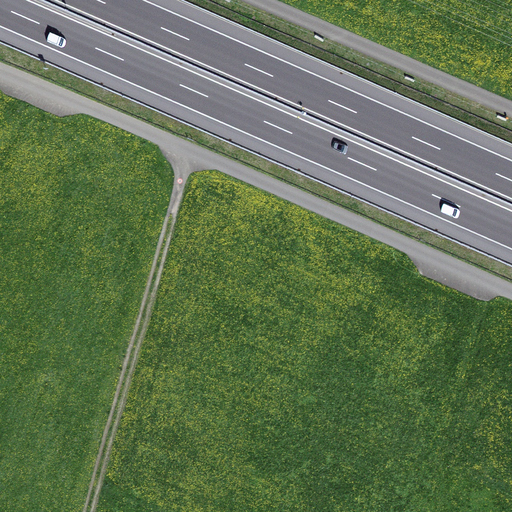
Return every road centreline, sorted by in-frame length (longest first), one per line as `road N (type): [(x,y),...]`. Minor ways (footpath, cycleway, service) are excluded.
road 1 (motorway): [(0,5),(511,231)]
road 2 (unclassified): [(0,73),(511,291)]
road 3 (motorway): [(511,182),(97,0)]
road 4 (unclassified): [(511,93),(305,0)]
